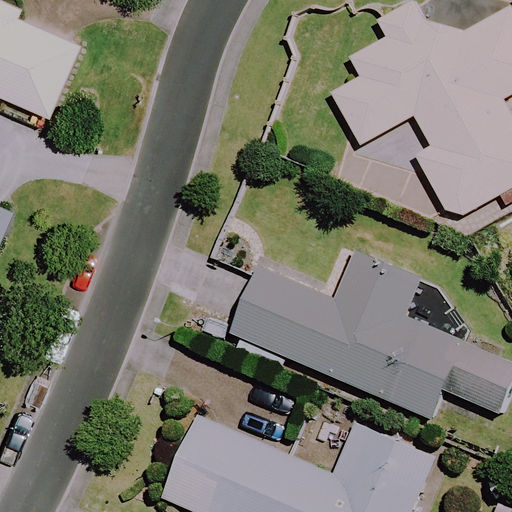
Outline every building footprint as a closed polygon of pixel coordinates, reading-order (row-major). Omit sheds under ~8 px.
[(0,0),(0,95),(50,117),(80,46),(15,18),(19,9),(0,0)] [(413,5),(410,1),(379,18),(392,41),(354,62),(365,82),(336,98),(363,148),(419,117),(436,149),(419,159),(454,223),(511,191),(511,115),(504,101),(511,97),(511,12),(467,37),(430,26),(413,5)] [(0,238),(11,212),(0,207),(0,238)] [(446,392),(502,418),(511,395),(511,359),(412,314),(427,282),(347,245),(325,294),(254,262),(218,340),(285,370),(288,363),(430,428),(446,392)] [(336,478),(200,418),(165,499),(194,511),(413,511),(437,460),(359,426),(336,478)]
